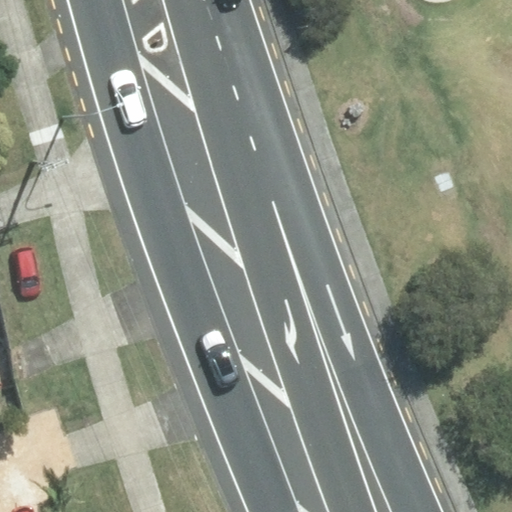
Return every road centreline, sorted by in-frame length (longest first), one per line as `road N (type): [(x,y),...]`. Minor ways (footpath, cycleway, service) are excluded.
road 1 (primary): [(189,152),(404,511)]
road 2 (primary): [(189,152),(346,511)]
road 3 (primary): [(302,511),(189,152)]
road 4 (primary): [(189,152),(144,0)]
